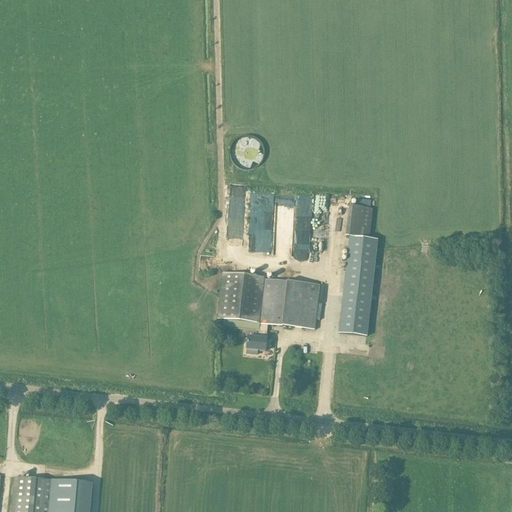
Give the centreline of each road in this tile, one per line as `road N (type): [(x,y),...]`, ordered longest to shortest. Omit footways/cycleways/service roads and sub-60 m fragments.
road 1 (unclassified): [(511,442),(0,386)]
road 2 (track): [(222,257),(215,0)]
